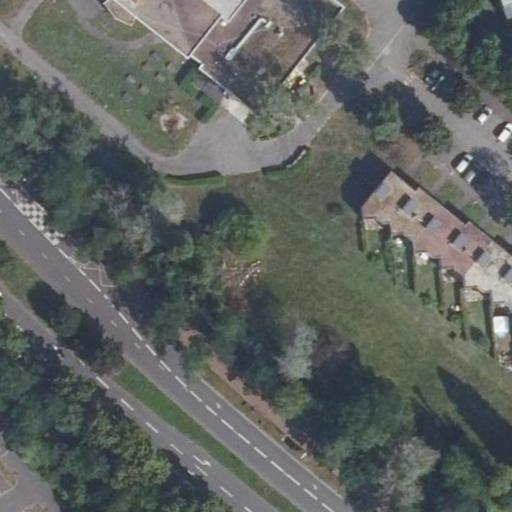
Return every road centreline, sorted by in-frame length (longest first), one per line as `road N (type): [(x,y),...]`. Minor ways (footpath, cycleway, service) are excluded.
road 1 (secondary): [(337,511),(94,303),(0,206)]
road 2 (secondary): [(0,303),(233,511)]
